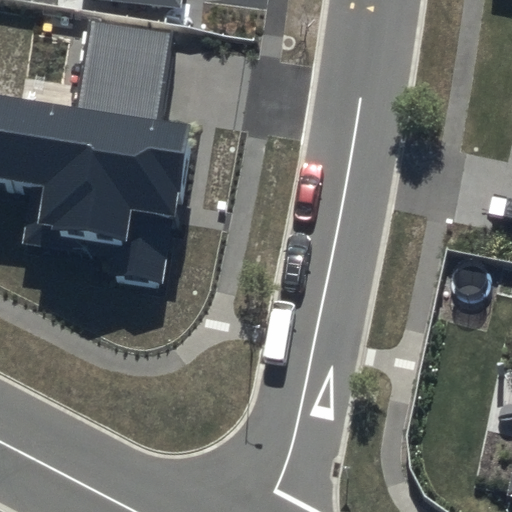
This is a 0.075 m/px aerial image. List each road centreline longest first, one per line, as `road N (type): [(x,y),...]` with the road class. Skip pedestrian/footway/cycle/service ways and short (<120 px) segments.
road 1 (residential): [(266,511),(298,424),(376,0)]
road 2 (residential): [(0,441),(138,511)]
